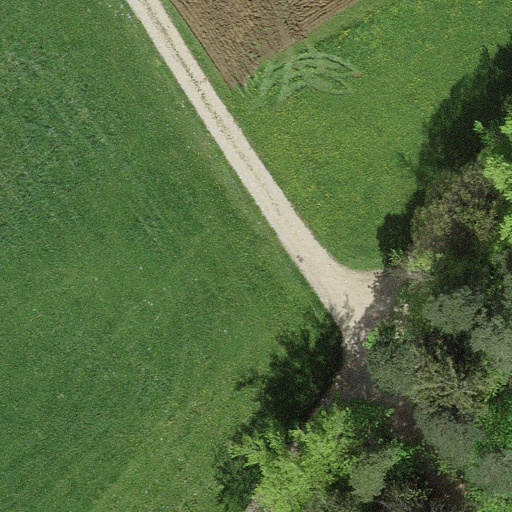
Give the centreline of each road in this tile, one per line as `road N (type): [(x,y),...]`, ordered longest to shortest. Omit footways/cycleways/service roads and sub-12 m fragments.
road 1 (track): [(444,403),(356,307),(146,0)]
road 2 (track): [(511,235),(444,403),(497,511)]
